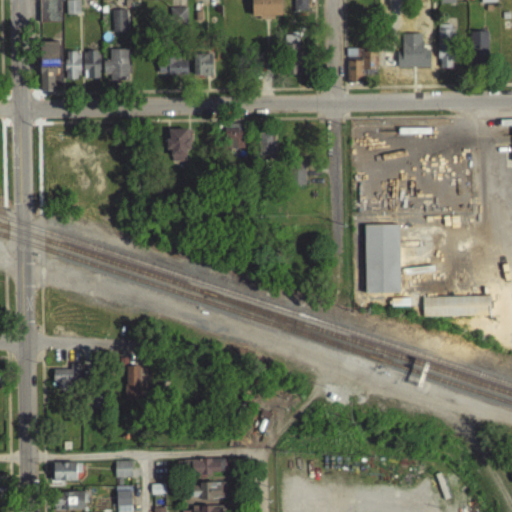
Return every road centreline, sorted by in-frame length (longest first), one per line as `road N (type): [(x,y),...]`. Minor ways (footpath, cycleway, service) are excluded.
road 1 (residential): [(511,97),(0,108)]
road 2 (residential): [(27,511),(21,0)]
road 3 (residential): [(338,281),(334,0)]
road 4 (residential): [(156,346),(0,342)]
